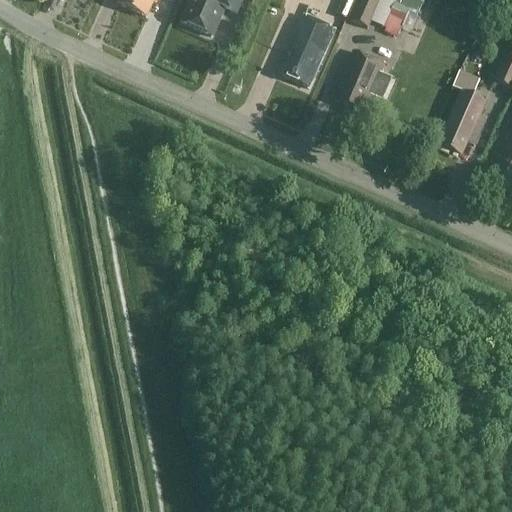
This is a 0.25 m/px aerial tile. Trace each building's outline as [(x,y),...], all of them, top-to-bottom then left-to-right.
[(158,0),(120,0),(118,6),(146,19),(153,3),(156,5),(158,0)] [(193,0),(182,26),(211,39),(224,11),(236,17),(243,0),(193,0)] [(368,31),(371,24),(381,2),(376,0),(360,0),(350,23),(368,31)] [(382,0),(381,2),(371,24),(397,37),(408,14),(416,18),(421,8),(403,0),(382,0)] [(349,21),(352,13),(340,8),(336,16),(349,21)] [(335,31),(304,18),(287,56),(291,58),(282,78),(309,90),(335,31)] [(511,49),(509,48),(493,84),(511,92),(511,49)] [(384,66),(354,53),(333,101),(364,114),(384,66)] [(466,144),(474,148),(485,123),(478,120),(485,104),(462,94),(439,149),(460,158),(466,144)] [(511,124),(493,167),(499,170),(497,174),(511,180),(511,124)]
